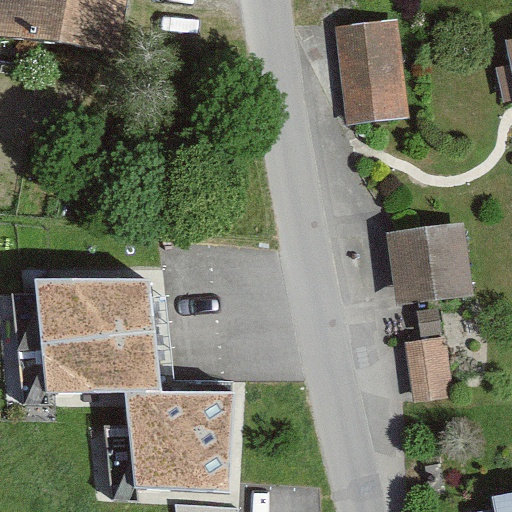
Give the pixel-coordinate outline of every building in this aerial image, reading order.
[(132,0),(0,0),(0,34),(125,52),(132,0)] [(400,19),(336,25),(345,120),(410,114),(400,19)] [(465,227),(393,233),(400,304),(471,297),(465,227)] [(151,280),(35,277),(50,392),(122,390),(163,389),(151,280)] [(443,339),(403,344),(409,398),(450,394),(443,339)] [(235,394),(163,389),(122,390),(139,489),(234,496),(235,394)] [(511,511),(511,498),(499,501),(501,511),(511,511)] [(181,511),(238,511),(238,502),(181,502),(181,511)] [(478,507),(479,511),(501,511),(499,503),(478,507)]
